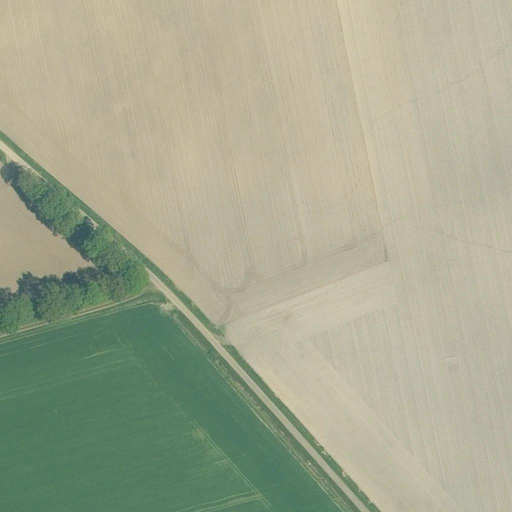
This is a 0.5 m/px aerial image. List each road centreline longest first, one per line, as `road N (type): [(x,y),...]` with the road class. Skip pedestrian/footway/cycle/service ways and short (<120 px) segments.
road 1 (unclassified): [(0,145),(175,300),(364,511)]
road 2 (track): [(0,334),(126,299),(154,280)]
